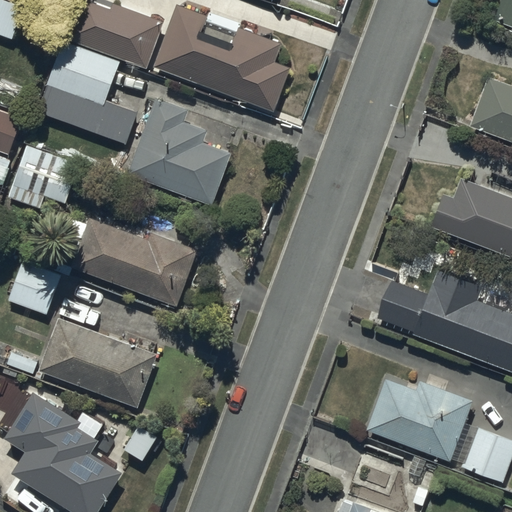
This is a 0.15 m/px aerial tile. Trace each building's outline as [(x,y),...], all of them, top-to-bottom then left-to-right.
[(511,0),(504,0),(496,23),(511,29),(511,0)] [(0,36),(12,41),(24,11),(0,1),(0,36)] [(165,24),(116,6),(114,12),(94,5),(79,45),(147,70),(165,24)] [(211,20),(177,7),(154,69),(275,114),(292,68),(278,63),(285,43),(241,26),(233,47),(205,36),(211,20)] [(106,101),(121,62),(63,41),(37,111),(125,143),(137,112),(106,101)] [(511,87),(490,79),(472,128),(511,143),(511,87)] [(191,112),(157,99),(128,177),(213,209),(234,153),(206,143),(210,133),(186,124),(191,112)] [(25,117),(0,108),(0,150),(13,155),(25,117)] [(83,166),(28,147),(11,197),(42,208),(46,197),(70,205),(83,166)] [(13,162),(0,156),(0,183),(5,186),(11,170),(10,169),(13,162)] [(445,195),(432,226),(470,242),(468,246),(484,253),(486,248),(511,258),(511,192),(505,190),(502,195),(463,179),(455,199),(445,195)] [(98,223),(80,270),(180,307),(201,251),(154,234),(151,243),(98,223)] [(23,262),(8,302),(49,315),(62,275),(23,262)] [(395,280),(381,318),(417,332),(416,337),(511,374),(511,312),(481,300),(486,289),(440,271),(430,294),(395,280)] [(59,320),(39,372),(141,408),(160,356),(59,320)] [(388,379),(368,431),(452,463),(454,459),(463,463),(461,469),(504,485),(511,464),(511,441),(466,424),(474,402),(421,382),(418,390),(388,379)] [(29,453),(15,476),(73,511),(100,511),(124,475),(93,456),(101,443),(81,431),(85,425),(35,394),(7,439),(29,453)]
